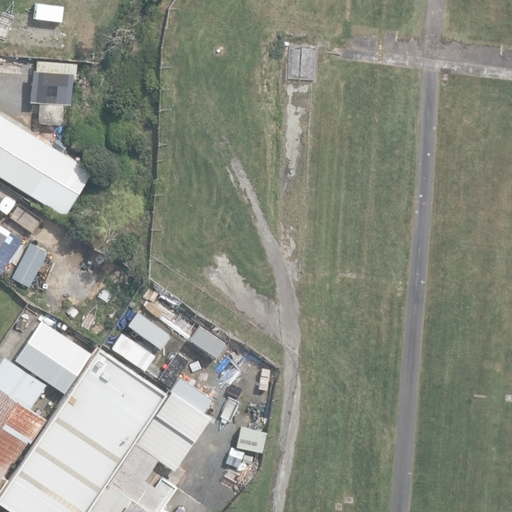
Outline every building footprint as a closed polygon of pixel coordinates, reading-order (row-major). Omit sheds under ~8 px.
[(60,71),(60,65),(37,64),(35,96),(65,97),(66,72),(60,71)] [(0,174),(67,215),(94,169),(0,111),(0,174)] [(183,308),(167,330),(208,359),(224,337),(183,308)] [(17,359),(67,393),(94,352),(43,319),(17,359)] [(168,339),(156,355),(186,376),(197,360),(168,339)] [(50,420),(0,495),(0,498),(19,511),(88,511),(169,394),(98,345),(94,352),(67,393),(50,420)] [(0,495),(50,420),(32,408),(49,384),(6,356),(0,365),(0,495)] [(216,398),(182,375),(169,394),(203,415),(205,412),(206,412),(216,398)] [(169,394),(88,511),(160,511),(178,485),(163,476),(157,486),(147,479),(160,460),(177,470),(213,417),(206,412),(205,412),(203,415),(169,394)]
